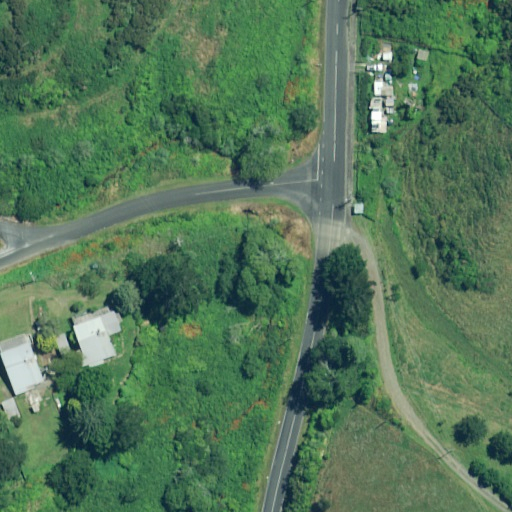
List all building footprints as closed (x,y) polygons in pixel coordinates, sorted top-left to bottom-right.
[(431,50),(414,47),(413,54),(419,55),(418,61),(429,62),(431,50)] [(386,83),(375,82),(374,95),(395,97),(395,87),(386,86),(386,83)] [(383,97),(371,97),(370,109),(383,110),(383,97)] [(382,124),(383,111),(372,110),(371,131),(387,133),(387,124),(382,124)] [(78,352),(84,367),(90,365),(91,368),(105,363),(104,360),(118,355),(111,335),(125,330),(118,311),(75,326),(83,350),(78,352)] [(46,382),(29,334),(0,344),(0,348),(17,393),(46,382)] [(51,361),(44,370),(52,377),(59,368),(51,361)] [(43,402),(40,392),(30,395),(36,413),(41,411),(38,404),(43,402)] [(20,418),(15,399),(3,402),(8,421),(20,418)]
